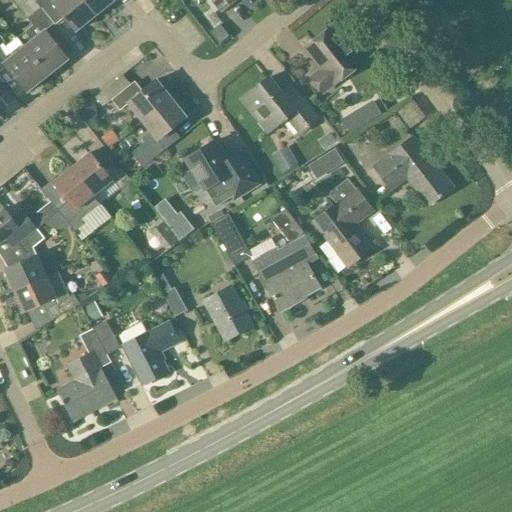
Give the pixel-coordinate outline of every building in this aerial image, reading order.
[(13,0),(28,19),(41,8),(36,2),(34,0),(13,0)] [(38,0),(36,2),(41,8),(54,24),(55,25),(64,18),(75,32),(95,15),(82,0),(38,0)] [(82,0),(95,15),(114,0),(82,0)] [(209,0),(220,14),(238,0),(209,0)] [(35,34),(22,44),(47,75),(67,59),(45,31),(38,22),(33,26),(30,28),(35,34)] [(220,25),(210,33),(218,43),(219,44),(229,36),(228,35),(220,25)] [(303,50),(319,69),(310,77),(323,94),(362,63),(333,27),(303,50)] [(47,75),(17,38),(6,48),(3,45),(0,47),(0,80),(2,83),(4,82),(0,77),(0,58),(4,64),(26,92),(47,75)] [(241,99),(268,133),(287,118),(300,134),(318,119),(291,85),(281,93),(268,78),(241,99)] [(155,80),(137,95),(131,85),(111,100),(120,111),(128,104),(142,122),(171,99),(155,80)] [(382,114),(373,97),(356,106),(366,123),(382,114)] [(142,122),(151,132),(143,139),(145,143),(132,153),(143,167),(179,139),(172,129),(186,118),(171,99),(142,122)] [(452,187),(436,165),(434,167),(412,138),(373,167),(390,190),(407,178),(428,206),(452,187)] [(186,159),(192,170),(186,174),(185,180),(191,191),(197,192),(204,189),(205,190),(206,189),(212,199),(228,190),(235,200),(259,185),(240,153),(227,161),(215,142),(186,159)] [(272,156),(283,172),(297,163),(286,146),(272,156)] [(334,146),(328,151),(337,165),(343,161),(334,146)] [(117,163),(106,171),(91,153),(72,168),(94,195),(112,180),(120,190),(131,181),(117,163)] [(94,195),(72,168),(53,183),(68,202),(58,210),(76,233),(87,224),(83,220),(101,205),(93,196),(94,195)] [(328,194),(336,204),(314,222),(348,267),(371,249),(353,225),(372,211),(358,192),(357,192),(348,179),(328,194)] [(51,203),(30,220),(23,210),(12,219),(5,209),(0,213),(0,255),(1,257),(59,212),(51,203)] [(211,223),(235,266),(252,257),(228,213),(224,215),(221,210),(208,217),(212,223),(211,223)] [(59,212),(1,257),(8,268),(4,269),(14,291),(57,271),(52,259),(40,264),(36,255),(32,248),(44,239),(37,230),(59,212)] [(167,223),(168,225),(181,240),(186,236),(187,235),(194,230),(192,228),(182,214),(181,213),(180,212),(177,215),(167,223)] [(299,299),(320,288),(306,264),(266,286),(280,312),(300,301),(299,299)] [(57,271),(14,291),(24,313),(28,312),(36,331),(79,304),(74,294),(69,297),(57,271)] [(225,342),(253,327),(231,286),(203,301),(225,342)] [(186,311),(175,288),(163,294),(175,317),(186,311)] [(93,329),(107,355),(120,348),(106,322),(105,322),(103,318),(91,325),(93,329)] [(179,342),(169,323),(148,333),(148,332),(123,345),(143,385),(168,373),(158,353),(179,342)] [(85,345),(88,351),(101,344),(93,329),(80,336),(85,345)] [(75,381),(57,390),(73,421),(116,400),(100,368),(92,352),(90,354),(67,365),(75,381)]
